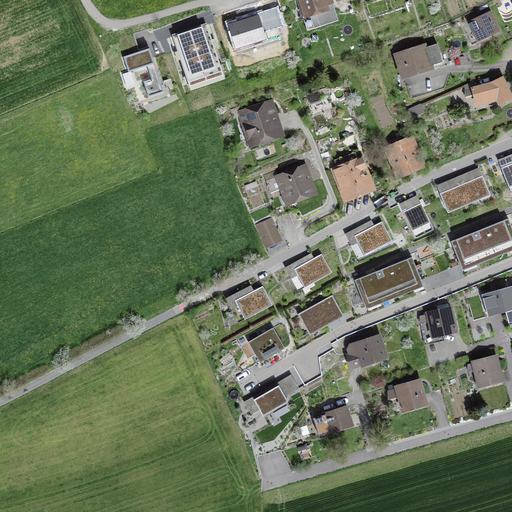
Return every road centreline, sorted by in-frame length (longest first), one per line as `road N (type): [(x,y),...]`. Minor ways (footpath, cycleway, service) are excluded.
road 1 (residential): [(511,146),(0,402)]
road 2 (residential): [(287,362),(511,264)]
road 3 (residential): [(376,452),(511,413)]
road 4 (unclassified): [(85,0),(112,23),(209,1)]
